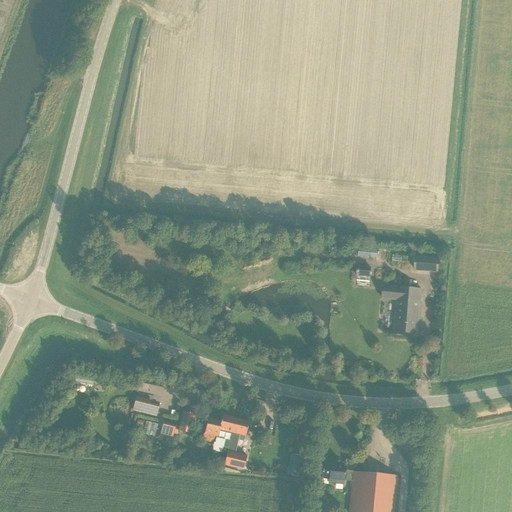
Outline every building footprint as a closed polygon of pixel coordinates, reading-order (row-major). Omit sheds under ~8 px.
[(359,256),(371,257),(371,248),(359,247),(359,256)] [(415,271),(439,273),(441,258),(416,256),(415,271)] [(357,266),(356,276),(371,277),(372,267),(357,266)] [(395,331),(419,333),(423,289),(385,285),(383,298),(398,299),(395,331)] [(150,415),(153,401),(130,395),(127,409),(150,415)] [(183,431),(191,432),(196,415),(184,412),(179,430),(183,431)] [(166,415),(161,433),(173,436),(173,434),(175,430),(176,425),(178,418),(166,415)] [(223,447),(228,448),(232,433),(236,418),(222,415),(220,422),(209,419),(204,441),(216,444),(217,439),(224,441),(223,447)] [(232,433),(228,448),(224,465),(244,470),(247,456),(236,453),(240,435),(247,436),(250,422),(236,418),(232,433)] [(176,429),(173,439),(181,441),(183,431),(179,430),(176,429)] [(165,465),(167,454),(159,452),(156,463),(165,465)] [(301,456),(291,455),(288,475),(298,476),(301,456)] [(323,463),(321,478),(330,479),(329,483),(344,484),(344,482),(352,482),(349,511),(395,511),(398,476),(347,472),(347,465),(323,463)]
